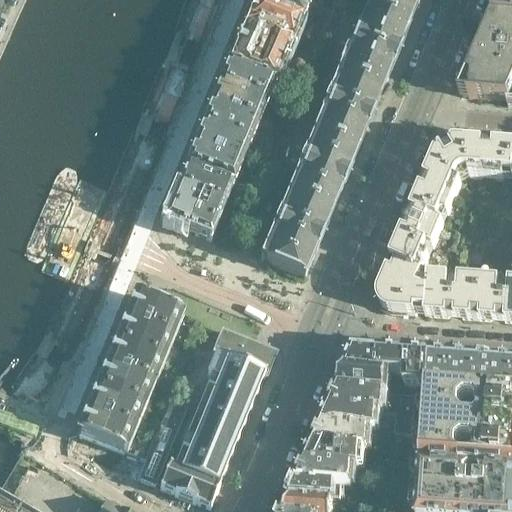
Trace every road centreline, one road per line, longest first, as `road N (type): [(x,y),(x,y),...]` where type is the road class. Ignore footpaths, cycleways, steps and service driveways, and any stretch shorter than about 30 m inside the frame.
road 1 (residential): [(126,250),(51,445),(65,467),(140,511)]
road 2 (residential): [(231,0),(126,250)]
road 3 (residential): [(126,250),(319,336)]
road 4 (residential): [(511,348),(319,336)]
road 5 (unclassified): [(247,511),(319,336)]
road 6 (unclassified): [(412,117),(460,0)]
road 7 (unclassified): [(362,232),(412,117)]
